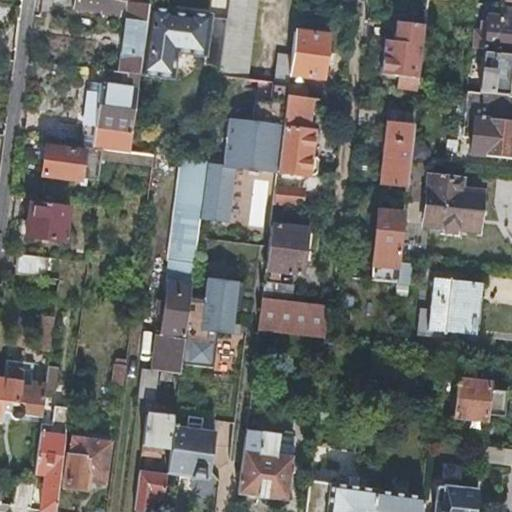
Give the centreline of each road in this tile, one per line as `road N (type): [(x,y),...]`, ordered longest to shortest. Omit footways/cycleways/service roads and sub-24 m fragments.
road 1 (residential): [(327,298),(362,0)]
road 2 (residential): [(28,0),(0,223)]
